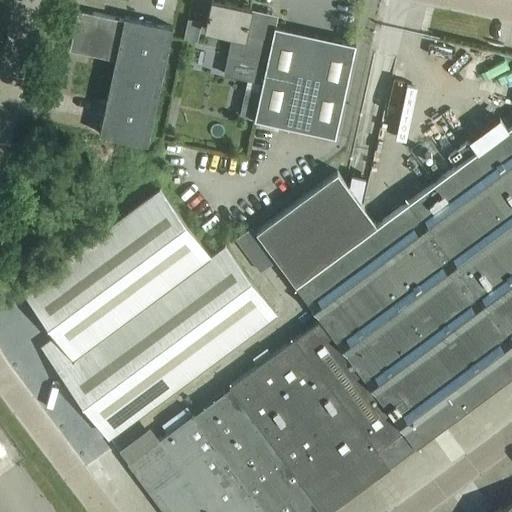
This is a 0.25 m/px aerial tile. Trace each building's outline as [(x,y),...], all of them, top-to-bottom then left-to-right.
[(252,8),(213,0),(211,0),(205,30),(232,36),(224,74),(262,82),(254,118),(335,136),(355,43),(275,26),(276,22),(271,13),(252,9),(252,8)] [(99,134),(147,145),(172,27),(124,17),(124,20),(78,10),(69,50),(115,60),(99,134)] [(202,22),(188,19),(185,34),(199,37),(202,22)] [(230,385),(230,386),(323,511),(328,511),(390,467),(389,466),(511,374),(511,124),(475,151),(468,142),(448,156),(455,165),(377,224),(338,171),(256,231),(271,252),(321,319),(230,385)] [(58,335),(43,347),(108,436),(275,311),(224,245),(210,255),(161,188),(24,290),(58,335)] [(256,231),(252,226),(236,238),(255,264),(271,252),(256,231)] [(323,511),(230,386),(193,414),(128,462),(164,511),(323,511)] [(511,511),(511,499),(494,511),(511,511)]
